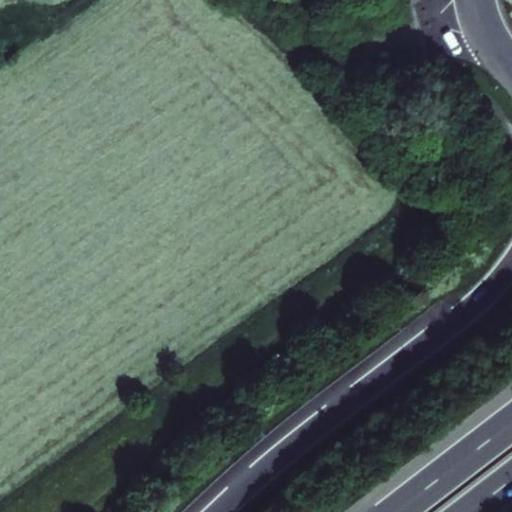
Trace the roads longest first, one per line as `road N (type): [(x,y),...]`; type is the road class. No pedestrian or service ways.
road 1 (trunk): [(511,264),(465,312),(215,511)]
road 2 (residential): [(437,0),(346,56),(439,41),(495,50)]
road 3 (trunk): [(511,423),(396,511)]
